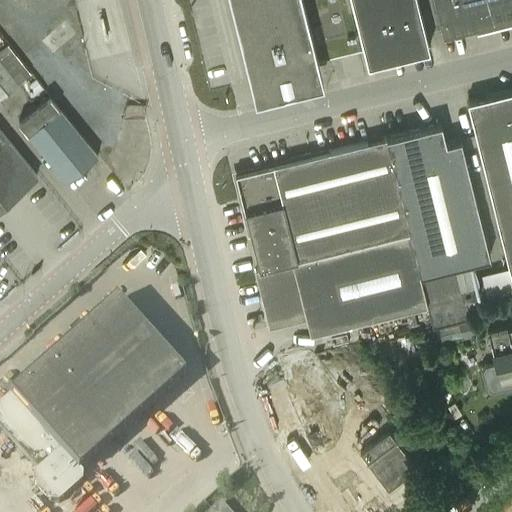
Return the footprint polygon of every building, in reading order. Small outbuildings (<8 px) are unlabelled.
[(351,0),(230,0),(254,94),(322,77),(317,57),(363,46),(351,0)] [(351,0),(363,46),(367,63),(429,48),(417,0),(351,0)] [(511,0),(433,0),(442,35),(511,17),(511,0)] [(0,48),(0,96),(30,73),(6,44),(0,48)] [(511,278),(511,88),(467,100),(511,278)] [(97,154),(49,95),(19,120),(66,179),(97,154)] [(441,122),(385,136),(409,229),(427,303),(433,326),(470,316),(456,264),(491,256),(461,139),(447,142),(441,122)] [(0,205),(38,175),(0,128),(0,205)] [(409,229),(385,136),(236,174),(260,267),(409,229)] [(427,303),(409,229),(260,267),(254,269),(269,327),(307,317),(310,332),(427,303)] [(184,376),(115,300),(0,404),(0,429),(37,471),(33,475),(32,484),(50,503),(58,503),(82,482),(82,474),(79,471),(184,376)] [(511,330),(507,332),(506,326),(488,330),(495,360),(485,363),(482,368),(487,388),(492,391),(511,386),(511,330)] [(416,465),(389,429),(361,451),(388,486),(416,465)]
